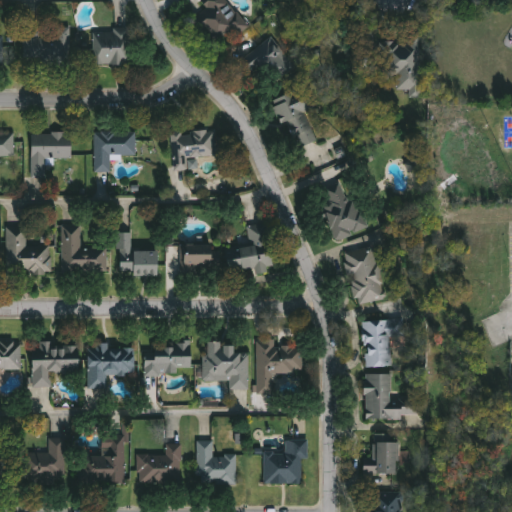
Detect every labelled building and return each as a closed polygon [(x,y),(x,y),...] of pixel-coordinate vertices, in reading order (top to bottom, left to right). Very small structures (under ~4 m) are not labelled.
[(231,0),(245,32),(216,44),(197,0),(231,0)] [(95,65),(95,30),(130,31),(130,66),(95,65)] [(70,31),(71,62),(25,62),(25,31),(70,31)] [(296,69),(274,84),(264,68),(247,79),(237,63),(275,37),(296,69)] [(398,91),(398,81),(383,81),(383,40),(420,40),(420,91),(398,91)] [(307,112),(318,142),(294,151),(275,99),(311,86),(319,108),(307,112)] [(172,133),(216,130),(218,157),(189,159),(190,171),(175,172),(172,133)] [(137,157),(112,157),(112,172),(96,172),(96,132),(137,132),(137,157)] [(0,133),(15,133),(15,156),(0,156),(0,133)] [(32,178),(33,133),(72,134),(72,159),(51,159),(51,178),(32,178)] [(369,230),(340,242),(318,194),(347,181),(369,230)] [(231,273),(227,249),(250,246),(247,227),(269,224),(276,271),(257,274),(256,269),(231,273)] [(64,273),(63,227),(84,226),(84,248),(108,247),(109,273),(64,273)] [(8,229),(28,229),(28,244),(54,245),(54,274),(8,274),(8,229)] [(160,276),(118,275),(118,234),(133,234),(133,251),(160,251),(160,276)] [(181,245),(221,245),(221,269),(198,269),(198,276),(181,276),(181,245)] [(388,298),(358,306),(344,252),(375,245),(388,298)] [(391,338),(393,367),(366,368),(364,322),(406,320),(406,337),(391,338)] [(277,340),(276,346),(303,346),(303,374),(274,373),(274,395),(257,394),(258,340),(277,340)] [(0,341),(22,341),(22,369),(0,369),(0,341)] [(52,373),(52,388),(34,387),(34,344),(80,344),(80,373),(52,373)] [(136,345),(135,376),(108,376),(108,389),(89,389),(90,344),(136,345)] [(155,358),(154,345),(193,344),(193,369),(179,369),(179,376),(146,377),(146,359),(155,358)] [(230,389),(231,381),(205,381),(205,344),(239,344),(239,352),(249,352),(249,390),(230,389)] [(393,375),(392,400),(423,400),(423,419),(367,418),(367,375),(393,375)] [(125,485),(79,485),(79,455),(110,456),(110,436),(126,436),(125,485)] [(66,439),(66,476),(58,477),(58,488),(31,488),(31,451),(49,451),(49,439),(66,439)] [(198,441),(214,441),(214,456),(237,456),(237,484),(198,485),(198,441)] [(309,459),(303,459),(303,484),(265,484),(265,453),(289,453),(289,441),(309,441),(309,459)] [(399,475),(365,475),(365,458),(375,458),(375,441),(399,441),(399,475)] [(0,482),(8,483),(7,448),(0,447),(0,482)] [(181,485),(138,484),(139,448),(182,449),(181,485)] [(376,511),(376,492),(404,492),(404,511),(376,511)]
